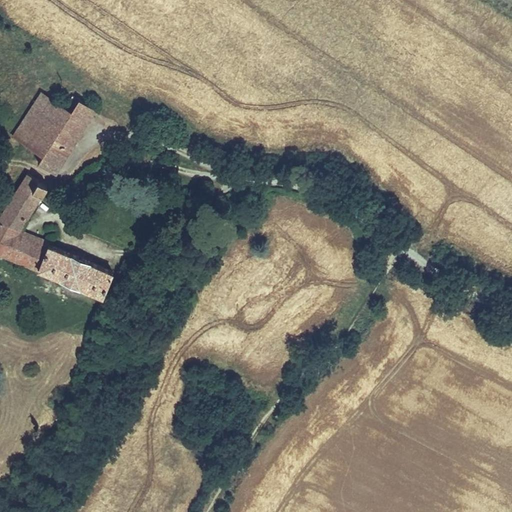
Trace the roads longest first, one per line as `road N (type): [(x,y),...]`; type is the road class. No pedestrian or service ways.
road 1 (residential): [(511,310),(424,263),(318,186),(278,174),(237,174),(132,133)]
road 2 (track): [(206,511),(225,472),(286,387),(358,308),(399,242)]
